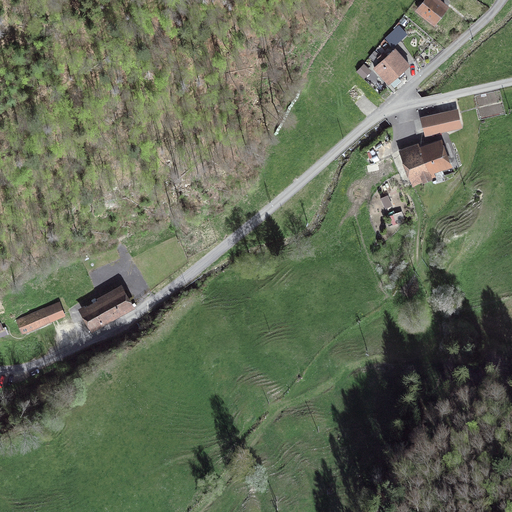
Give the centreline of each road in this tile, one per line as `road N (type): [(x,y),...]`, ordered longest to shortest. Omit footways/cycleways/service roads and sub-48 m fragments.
road 1 (unclassified): [(0,370),(38,362),(141,310),(397,105)]
road 2 (track): [(197,511),(295,411),(400,367),(415,335),(424,259)]
road 3 (track): [(424,259),(431,217),(472,149),(466,92)]
road 4 (residential): [(397,105),(500,0)]
